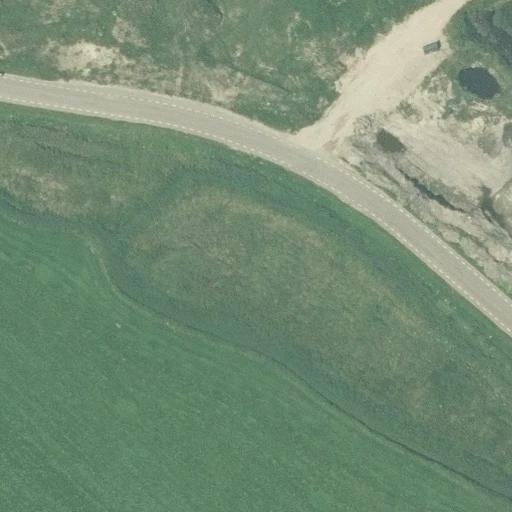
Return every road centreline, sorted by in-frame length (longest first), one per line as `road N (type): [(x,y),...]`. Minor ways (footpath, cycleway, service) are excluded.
road 1 (track): [(49,235),(201,511)]
road 2 (track): [(0,281),(143,150)]
